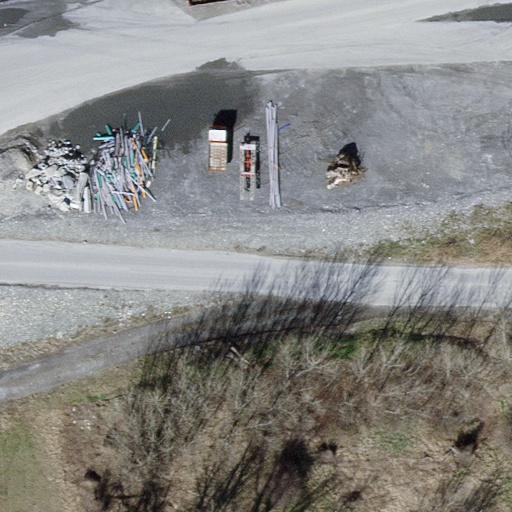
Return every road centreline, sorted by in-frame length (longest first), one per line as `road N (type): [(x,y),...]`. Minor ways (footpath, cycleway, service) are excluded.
road 1 (motorway): [(0,216),(511,140)]
road 2 (motorway): [(511,14),(0,86)]
